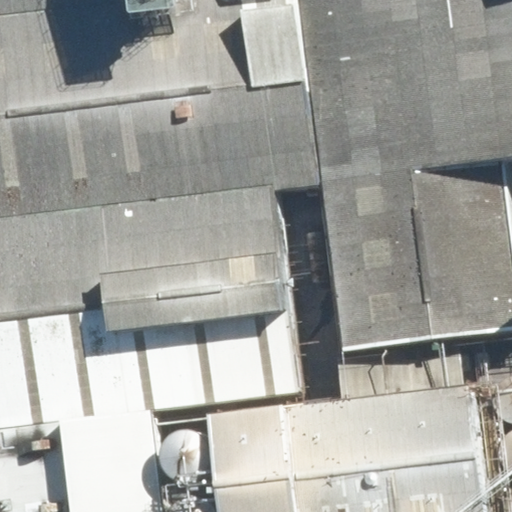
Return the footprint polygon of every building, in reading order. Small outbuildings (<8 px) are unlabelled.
[(0,0),(0,18),(162,0),(0,0)] [(0,222),(284,190),(322,186),(300,0),(162,0),(0,18),(0,222)] [(511,0),(300,0),(322,186),(341,352),(511,332),(511,0)] [(284,190),(0,222),(0,428),(307,394),(284,190)] [(492,511),(479,396),(226,425),(235,511),(492,511)]
